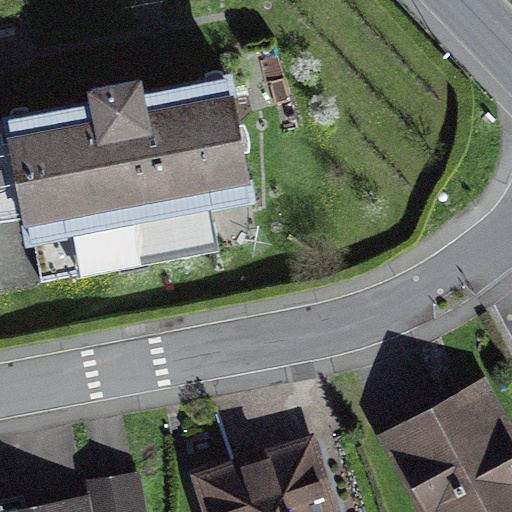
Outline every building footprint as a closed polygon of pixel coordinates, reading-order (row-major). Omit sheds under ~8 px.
[(29,257),(255,210),(233,82),(146,98),(144,91),(88,101),(90,108),(0,125),(22,225),(29,257)] [(0,228),(22,225),(0,125),(0,124),(0,228)] [(511,511),(511,420),(492,382),(380,440),(417,511),(511,511)] [(341,511),(316,435),(194,476),(205,511),(341,511)] [(149,511),(142,473),(87,484),(90,499),(18,511),(1,511),(0,505),(0,511),(149,511)]
